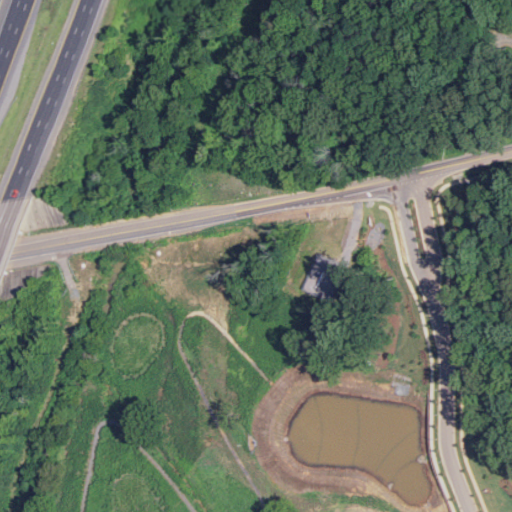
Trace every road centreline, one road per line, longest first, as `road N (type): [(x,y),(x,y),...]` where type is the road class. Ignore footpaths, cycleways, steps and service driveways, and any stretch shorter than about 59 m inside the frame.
road 1 (tertiary): [(164,226),(452,166)]
road 2 (residential): [(435,271),(457,376),(456,454),(474,511)]
road 3 (motorway): [(16,200),(92,0)]
road 4 (residential): [(401,177),(421,261),(435,271),(443,253),(423,172)]
